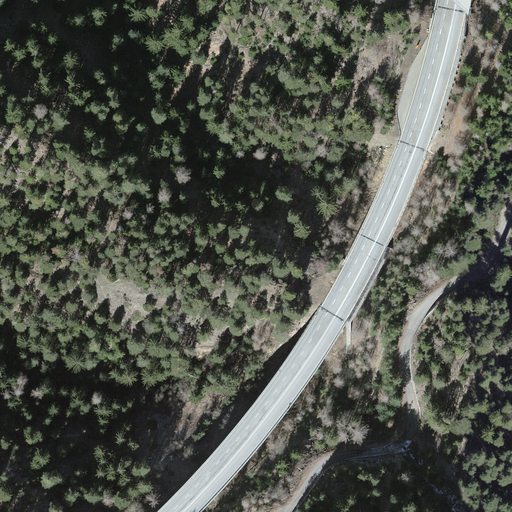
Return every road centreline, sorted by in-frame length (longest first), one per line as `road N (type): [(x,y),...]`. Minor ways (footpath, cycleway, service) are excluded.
road 1 (primary): [(452,0),(411,145),(372,239),(288,381),(176,511)]
road 2 (unclassified): [(511,212),(484,264),(414,332),(426,463),(339,473),(295,511)]
